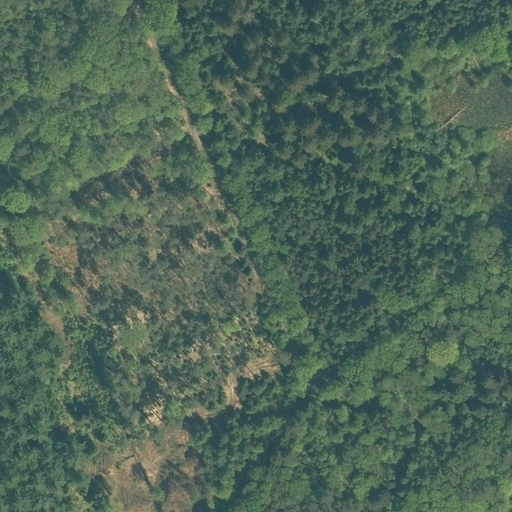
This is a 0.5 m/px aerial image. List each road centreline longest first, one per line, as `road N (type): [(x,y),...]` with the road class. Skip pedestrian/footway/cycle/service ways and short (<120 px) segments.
road 1 (track): [(369,511),(190,115)]
road 2 (track): [(511,31),(190,115)]
road 3 (track): [(190,115),(137,0)]
